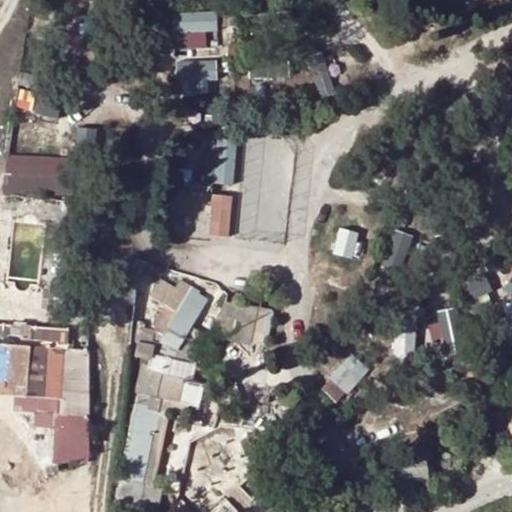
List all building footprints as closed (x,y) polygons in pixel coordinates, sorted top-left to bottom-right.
[(173,10),(174,29),(219,28),(218,8),(173,10)] [(81,20),(59,21),(61,57),(82,56),(81,20)] [(216,91),(214,58),(177,61),(179,93),(216,91)] [(219,140),(219,151),(208,151),(207,182),(237,183),(239,140),(219,140)] [(5,189),(71,189),(71,154),(5,154),(5,189)] [(233,234),(234,193),(212,192),(211,234),(233,234)] [(355,255),(357,230),(339,229),(336,253),(355,255)] [(160,285),(188,290),(189,282),(179,280),(180,276),(159,272),(160,285)] [(132,333),(150,336),(160,285),(153,284),(148,283),(141,281),(138,297),(154,301),(151,324),(133,322),(132,333)] [(179,340),(188,290),(160,285),(150,336),(179,340)] [(71,331),(0,327),(0,465),(10,476),(41,468),(41,469),(86,457),(90,350),(70,350),(71,331)] [(137,407),(147,354),(109,505),(117,507),(127,459),(137,407)] [(187,363),(147,354),(137,407),(127,459),(117,507),(133,511),(157,511),(163,490),(151,486),(171,401),(177,403),(187,363)] [(334,376),(348,390),(368,369),(354,355),(334,376)] [(257,399),(256,416),(266,417),(269,398),(257,399)] [(434,446),(399,453),(402,468),(397,468),(399,482),(405,480),(407,486),(434,480),(432,470),(439,468),(434,446)]
